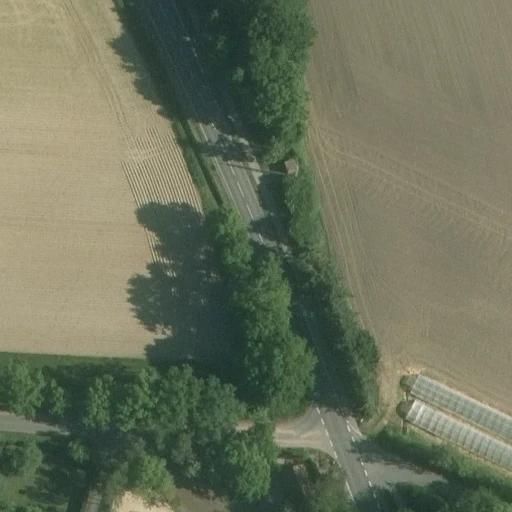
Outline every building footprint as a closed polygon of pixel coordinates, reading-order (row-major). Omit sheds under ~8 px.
[(401,159),(415,160),(416,148),(403,146),(401,159)] [(293,164),(283,168),(286,177),(297,173),(293,164)] [(405,167),(397,185),(441,207),(447,195),(461,202),(464,196),(405,167)] [(342,352),(335,355),(341,370),(348,367),(342,352)] [(303,470),(279,479),(292,511),(319,511),(320,511),(303,470)]
